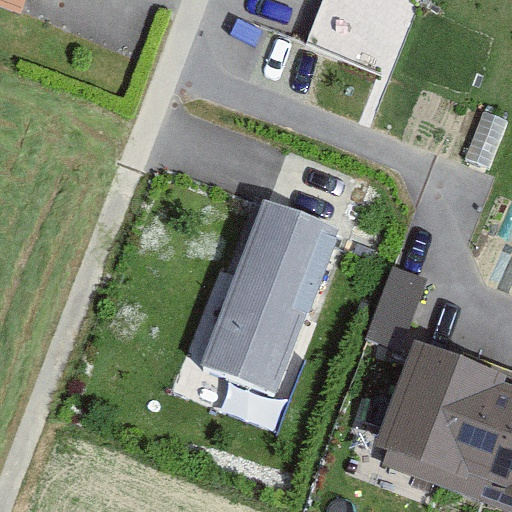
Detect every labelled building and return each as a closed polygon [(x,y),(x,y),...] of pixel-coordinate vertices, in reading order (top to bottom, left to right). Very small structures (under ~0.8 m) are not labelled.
[(20,0),(0,0),(0,2),(17,9),(20,0)] [(324,0),(309,38),(392,72),(421,0),(324,0)] [(339,242),(260,213),(202,372),(281,400),(339,242)] [(428,288),(393,273),(364,342),(400,356),(428,288)] [(483,511),(511,511),(511,397),(417,361),(375,470),(483,511)]
